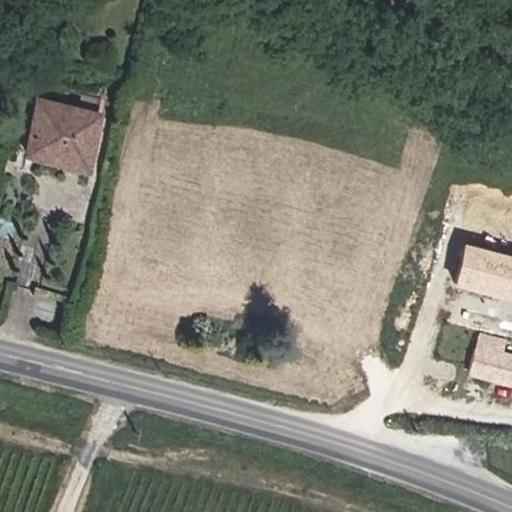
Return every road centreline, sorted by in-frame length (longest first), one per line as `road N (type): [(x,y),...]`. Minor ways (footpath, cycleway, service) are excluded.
road 1 (primary): [(0,350),(351,445)]
road 2 (residential): [(511,412),(403,404),(375,410),(351,445)]
road 3 (primary): [(351,445),(511,502)]
